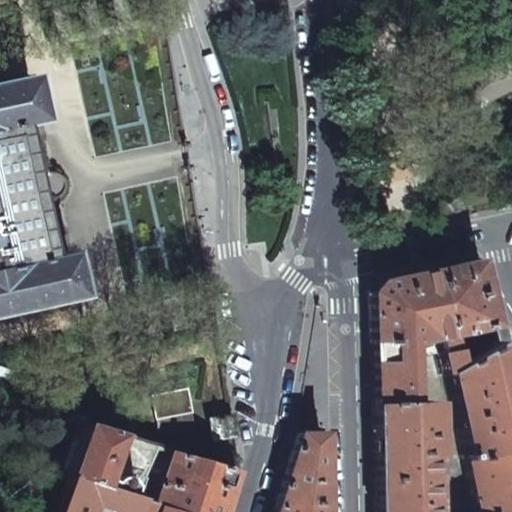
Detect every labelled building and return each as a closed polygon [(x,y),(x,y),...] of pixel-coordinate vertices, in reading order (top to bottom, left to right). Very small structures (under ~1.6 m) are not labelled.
[(23,149),(17,125),(36,120),(33,109),(26,75),(10,79),(0,80),(0,311),(75,295),(67,262),(65,250),(46,255),(41,231),(35,204),(32,189),(29,175),(23,149)] [(277,109),(262,111),(265,133),(280,131),(277,109)] [(431,269),(446,335),(462,331),(490,325),(482,290),(475,259),(431,269)] [(366,293),(369,405),(406,403),(406,401),(405,372),(426,368),(424,356),(435,353),(434,351),(448,347),(446,335),(431,269),(376,281),(366,293)] [(448,347),(453,367),(471,355),(462,331),(446,335),(448,347)] [(443,372),(462,458),(511,447),(511,427),(504,392),(494,342),(491,342),(471,355),(453,367),(448,347),(434,351),(435,353),(439,373),(443,372)] [(183,389),(149,396),(157,434),(192,427),(183,389)] [(369,405),(372,511),(426,511),(426,454),(430,454),(429,400),(406,401),(406,403),(369,405)] [(228,415),(207,419),(210,438),(231,435),(228,415)] [(78,422),(62,477),(99,488),(115,434),(78,422)] [(294,432),(270,511),(321,511),(320,432),(294,432)] [(511,511),(511,447),(462,458),(474,511),(511,511)] [(167,449),(151,503),(179,511),(218,511),(223,496),(231,469),(167,449)] [(108,479),(104,490),(124,496),(127,486),(127,484),(126,481),(124,478),(119,476),(114,475),(110,477),(108,479)] [(62,477),(51,511),(86,511),(90,500),(111,507),(109,511),(129,511),(134,498),(124,496),(104,490),(99,488),(62,477)] [(179,511),(151,503),(134,498),(129,511),(179,511)]
